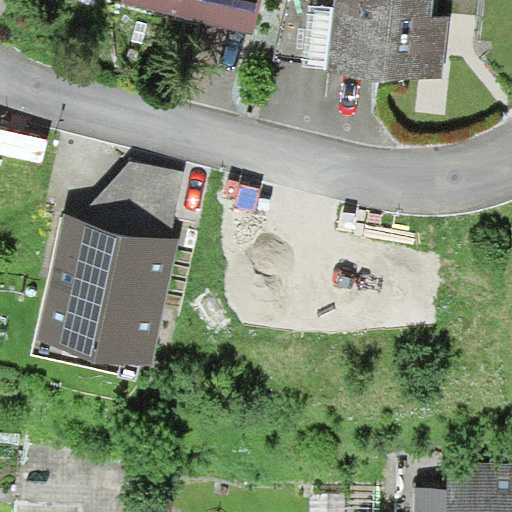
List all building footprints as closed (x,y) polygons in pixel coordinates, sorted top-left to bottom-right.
[(123,0),(123,2),(252,33),(260,0),(123,0)] [(310,0),(286,0),(274,60),(304,64),(310,7),(310,0)] [(335,0),(334,10),(328,67),(442,78),(449,16),(432,15),(433,0),(335,0)] [(304,64),(328,67),(334,10),(310,7),(304,64)] [(89,221),(167,238),(185,171),(131,162),(94,200),(89,221)] [(89,221),(62,215),(34,340),(141,363),(150,365),(177,240),(167,238),(89,221)] [(141,363),(34,340),(31,355),(138,377),(141,363)] [(511,511),(511,464),(448,463),(447,488),(446,511),(511,511)] [(446,511),(447,488),(415,487),(413,511),(446,511)] [(310,493),(309,511),(344,511),(346,494),(310,493)] [(144,494),(140,511),(171,511),(174,501),(144,494)]
